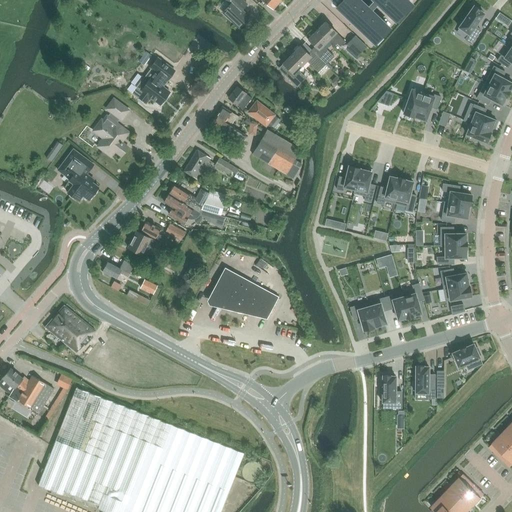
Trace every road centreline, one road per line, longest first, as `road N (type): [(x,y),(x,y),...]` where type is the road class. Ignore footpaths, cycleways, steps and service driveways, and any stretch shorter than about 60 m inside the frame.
road 1 (tertiary): [(78,281),(86,251),(305,0)]
road 2 (residential): [(274,403),(313,373),(498,323)]
road 3 (tertiary): [(78,281),(101,311),(218,374)]
road 4 (residential): [(498,169),(344,125)]
road 5 (residential): [(498,169),(489,222),(498,323)]
